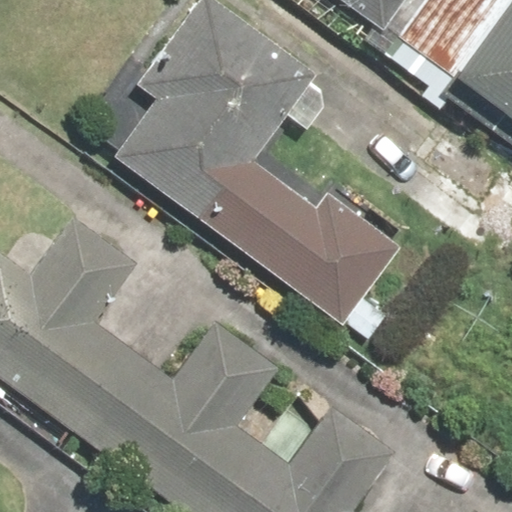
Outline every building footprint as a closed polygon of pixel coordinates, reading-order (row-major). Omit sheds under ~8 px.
[(298,140),(336,89),(217,0),(213,0),(103,147),(340,324),(407,235),(332,179),(313,204),(256,161),(281,127),(298,140)] [(325,0),(378,36),(402,0),(325,0)] [(511,0),(449,85),(511,131),(511,0)] [(511,259),(511,161),(461,120),(400,195),(499,275),(511,259)] [(488,511),(470,499),(460,511),(357,511),(347,504),(390,443),(330,401),(287,462),(236,426),(279,365),(211,318),(173,372),(94,316),(131,262),(68,218),(29,274),(0,254),(0,394),(168,511),(488,511)]
